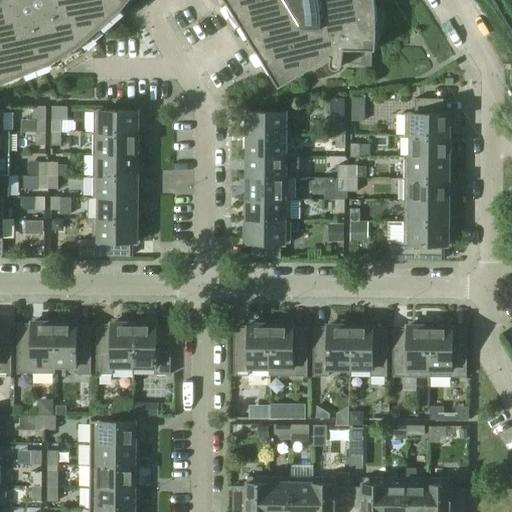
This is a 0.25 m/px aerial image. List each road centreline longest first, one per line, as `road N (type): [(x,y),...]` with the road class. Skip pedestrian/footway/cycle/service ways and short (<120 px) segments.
road 1 (residential): [(444,0),(491,89),(489,291)]
road 2 (residential): [(489,291),(205,289)]
road 3 (residential): [(184,69),(208,110),(205,289)]
road 4 (residential): [(201,511),(205,289)]
road 5 (residential): [(205,289),(0,289)]
